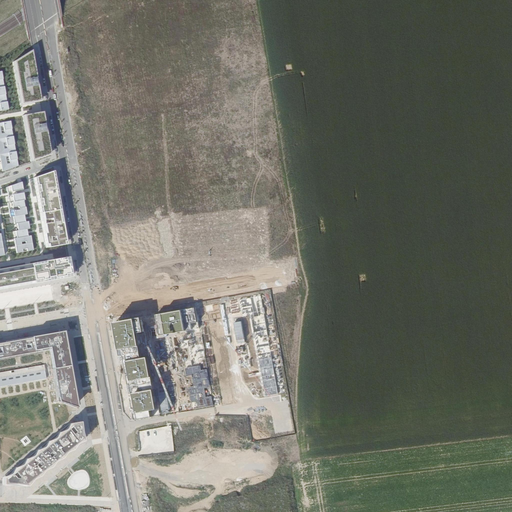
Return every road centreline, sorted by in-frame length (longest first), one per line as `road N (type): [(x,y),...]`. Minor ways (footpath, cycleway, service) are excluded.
road 1 (tertiary): [(102,310),(50,0)]
road 2 (tertiary): [(136,511),(102,310)]
road 3 (tertiary): [(90,311),(125,511)]
road 4 (unclassified): [(102,310),(285,276)]
road 5 (unknown): [(122,427),(269,402),(279,404),(286,426)]
road 6 (tertiary): [(34,0),(63,160)]
road 7 (tertiary): [(63,160),(90,311)]
